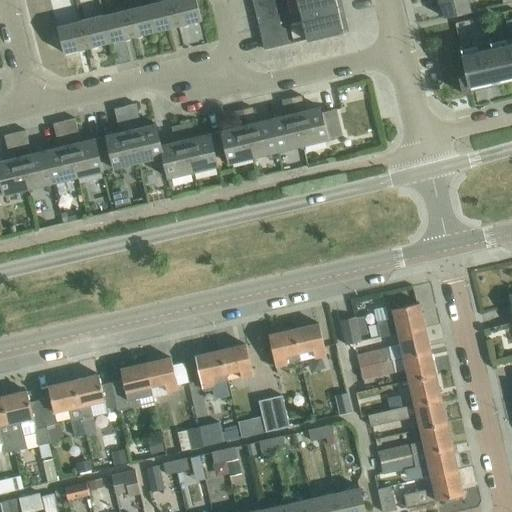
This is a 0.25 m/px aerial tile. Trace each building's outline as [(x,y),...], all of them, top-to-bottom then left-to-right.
[(171,0),(149,6),(155,32),(177,27),(171,0)] [(196,0),(171,0),(177,27),(202,21),(196,0)] [(260,0),(253,2),(259,26),(298,17),(294,0),(260,0)] [(294,0),(298,17),(337,7),(335,0),(294,0)] [(439,0),(444,19),(472,12),(468,0),(439,0)] [(149,6),(126,11),(132,38),(155,32),(149,6)] [(343,32),(337,7),(298,17),(303,41),(343,32)] [(126,11),(104,16),(110,43),(132,38),(126,11)] [(104,16),(80,22),(86,49),(110,43),(104,16)] [(264,50),(303,41),(298,17),(259,26),(264,50)] [(86,49),(80,22),(57,28),(64,54),(86,49)] [(511,47),(495,51),(497,61),(511,57),(511,47)] [(497,61),(495,51),(462,59),(464,69),(497,61)] [(499,71),(511,68),(511,57),(497,61),(499,71)] [(497,61),(464,69),(466,79),(468,79),(499,71),(497,61)] [(502,81),(511,79),(511,68),(499,71),(502,81)] [(470,89),(502,81),(499,71),(468,79),(470,89)] [(471,95),(470,89),(468,79),(466,79),(459,81),(462,97),(471,95)] [(321,112),(320,108),(305,112),(302,96),(292,98),(304,146),(328,140),(328,138),(341,135),(335,109),(321,112)] [(286,116),(271,120),(279,152),(304,146),(292,98),(282,101),(286,116)] [(139,163),(163,157),(160,146),(162,146),(156,125),(141,129),(139,124),(141,124),(136,104),(125,107),(139,163)] [(114,169),(139,163),(125,107),(115,109),(119,129),(121,128),(122,133),(100,139),(108,170),(114,168),(114,169)] [(252,108),(242,110),(254,158),(279,152),(271,120),(256,123),(252,108)] [(236,128),(210,134),(216,157),(227,154),(229,164),(254,158),(242,110),(232,113),(236,128)] [(103,171),(108,170),(100,139),(81,144),(80,139),(76,119),(64,121),(78,178),(103,172),(103,171)] [(60,148),(46,151),(54,183),(78,178),(64,121),(53,124),(58,144),(59,143),(60,148)] [(192,122),(182,125),(193,172),(218,166),(216,157),(210,134),(195,138),(192,122)] [(163,157),(168,178),(193,172),(182,125),(171,128),(175,143),(162,146),(160,146),(163,157)] [(27,131),(15,134),(28,190),(54,183),(46,151),(31,155),(30,150),(31,150),(27,131)] [(0,195),(3,195),(4,195),(15,193),(28,190),(15,134),(4,136),(9,155),(11,155),(12,160),(0,162),(0,195)] [(398,334),(425,328),(419,303),(387,311),(389,319),(377,322),(381,338),(398,334)] [(363,317),(356,318),(355,318),(340,321),(345,345),(361,341),(359,335),(367,333),(363,317)] [(319,324),(294,329),(301,360),(326,355),(319,324)] [(403,358),(430,351),(425,328),(398,334),(401,346),(357,356),(360,368),(403,358)] [(301,360),(294,329),(268,335),(275,366),(301,360)] [(246,345),(221,351),(227,373),(240,370),(242,378),(253,376),(246,345)] [(227,373),(221,351),(195,357),(202,388),(228,382),(227,373)] [(409,382),(436,375),(430,351),(403,358),(360,368),(363,380),(406,370),(409,382)] [(171,358),(145,364),(151,387),(164,383),(166,393),(178,390),(171,358)] [(122,380),(111,382),(116,407),(117,411),(141,406),(139,398),(153,395),(151,387),(145,364),(120,370),(122,380)] [(99,374),(73,380),(86,434),(96,432),(90,404),(103,401),(105,409),(116,407),(111,382),(101,385),(99,374)] [(414,405),(441,399),(436,375),(409,382),(414,405)] [(50,397),(40,399),(50,442),(51,442),(51,443),(64,440),(60,423),(57,424),(54,412),(69,409),(76,436),(86,434),(73,380),(48,386),(50,397)] [(27,391),(2,397),(14,450),(28,447),(25,436),(37,434),(39,445),(42,458),(52,456),(49,442),(50,442),(40,399),(29,402),(27,391)] [(335,395),(340,414),(352,411),(348,392),(335,395)] [(0,443),(2,443),(4,452),(14,450),(2,397),(0,396),(0,443)] [(282,396),(270,398),(278,430),(289,427),(282,396)] [(387,400),(389,411),(402,408),(400,397),(387,400)] [(278,430),(270,398),(259,401),(266,432),(278,430)] [(420,429),(446,423),(441,399),(414,405),(402,408),(389,411),(368,416),(370,427),(417,416),(420,429)] [(219,422),(199,427),(203,447),(224,443),(219,422)] [(381,463),(452,447),(446,423),(420,429),(423,443),(378,453),(381,463)] [(331,426),(319,428),(322,439),(334,437),(331,426)] [(203,447),(199,427),(186,430),(191,450),(203,447)] [(322,439),(319,428),(308,431),(310,442),(322,439)] [(282,437),(271,440),(273,450),(285,448),(282,437)] [(273,450),(271,440),(259,443),(264,463),(276,460),(273,450)] [(452,447),(381,463),(383,474),(418,466),(421,479),(430,477),(457,471),(452,447)] [(234,449),(223,452),(225,462),(226,462),(229,473),(230,476),(241,474),(238,459),(237,459),(234,449)] [(225,462),(223,452),(212,454),(216,470),(227,468),(225,462)] [(53,459),(43,461),(48,483),(58,481),(53,459)] [(186,460),(174,463),(177,473),(188,470),(186,460)] [(177,473),(174,463),(163,465),(165,476),(168,475),(169,480),(178,478),(177,473)] [(160,466),(147,469),(152,491),(165,488),(160,466)] [(457,471),(430,477),(433,487),(404,493),(408,508),(462,496),(457,471)] [(127,493),(129,498),(140,495),(135,472),(111,477),(115,496),(127,493)] [(65,489),(67,501),(89,496),(87,484),(65,489)] [(377,490),(382,511),(385,511),(397,509),(392,486),(377,490)] [(364,511),(359,489),(335,494),(338,511),(364,511)] [(17,498),(20,511),(26,511),(44,508),(40,493),(17,498)] [(338,511),(335,494),(310,500),(313,511),(338,511)] [(42,498),(44,511),(57,511),(54,495),(42,498)] [(14,511),(19,511),(16,499),(0,502),(0,511),(14,511)] [(313,511),(310,500),(286,505),(287,511),(313,511)]
